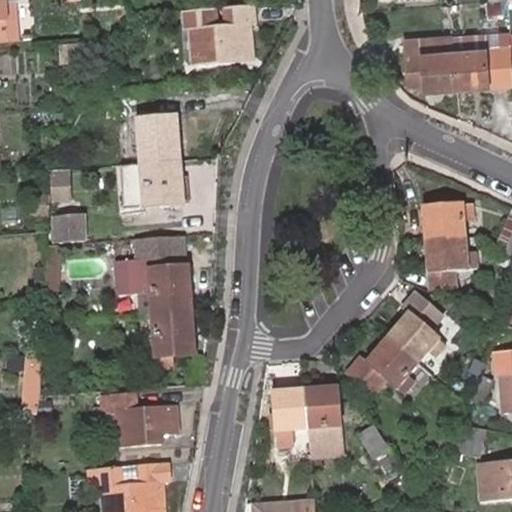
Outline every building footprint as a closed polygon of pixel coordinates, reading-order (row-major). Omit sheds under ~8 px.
[(4,0),(0,0),(0,45),(15,44),(13,24),(12,8),(5,9),(4,0)] [(484,0),(485,11),(505,9),(505,8),(504,0),(484,0)] [(253,11),(222,13),(223,31),(213,33),(213,17),(172,20),(172,36),(186,35),(189,73),(227,70),(226,62),(243,61),(242,30),(254,29),(253,11)] [(423,93),(452,91),(450,58),(449,45),(447,45),(417,47),(418,61),(404,62),(406,92),(422,91),(423,93)] [(450,58),(452,91),(483,89),(483,86),(497,85),(507,85),(504,53),(494,55),(450,58)] [(226,62),(227,70),(243,69),(243,61),(226,62)] [(142,126),(145,169),(181,167),(178,123),(142,126)] [(142,126),(119,127),(122,170),(145,169),(142,126)] [(145,169),(122,170),(125,213),(183,209),(181,167),(145,169)] [(422,211),(425,243),(461,241),(460,224),(469,224),(467,208),(422,211)] [(84,223),(54,226),(56,250),(87,247),(84,223)] [(511,240),(503,261),(511,264),(511,240)] [(154,317),(186,315),(185,301),(190,301),(188,273),(183,273),(180,241),(137,244),(139,266),(119,267),(121,295),(153,293),(154,317)] [(461,241),(425,243),(427,276),(429,292),(454,291),(453,274),(473,273),(472,257),(462,258),(461,241)] [(406,319),(386,342),(416,368),(427,356),(433,360),(442,350),(427,337),(437,322),(412,302),(401,315),(406,319)] [(186,315),(154,317),(158,360),(193,358),(191,315),(186,315)] [(416,368),(386,342),(364,366),(359,361),(344,378),(370,401),(386,385),(400,398),(411,386),(404,381),(416,368)] [(416,368),(429,379),(450,357),(442,350),(433,360),(427,356),(416,368)] [(501,417),(511,415),(511,354),(494,356),(497,378),(501,417)] [(45,356),(33,357),(31,375),(44,376),(45,356)] [(406,403),(429,379),(416,368),(404,381),(411,386),(400,398),(406,403)] [(44,376),(31,375),(28,413),(41,415),(44,376)] [(308,433),(309,443),(325,441),(339,440),(335,392),(305,394),(308,433)] [(308,433),(305,394),(273,397),(277,445),(291,444),(291,434),(308,433)] [(137,398),(103,400),(105,415),(119,416),(122,452),(160,449),(160,439),(174,438),(173,411),(138,413),(137,398)] [(55,410),(41,411),(42,425),(55,424),(55,410)] [(34,423),(21,424),(22,433),(34,432),(34,423)] [(476,464),(483,433),(456,428),(445,458),(476,464)] [(394,468),(373,432),(357,442),(378,479),(394,468)] [(511,503),(511,465),(477,469),(480,506),(511,503)] [(164,487),(162,466),(135,468),(137,489),(121,490),(119,474),(86,476),(86,478),(88,492),(101,492),(102,511),(158,511),(157,488),(164,487)] [(135,468),(119,469),(119,474),(121,490),(137,489),(135,468)] [(89,500),(88,492),(86,478),(71,480),(73,501),(89,500)]
